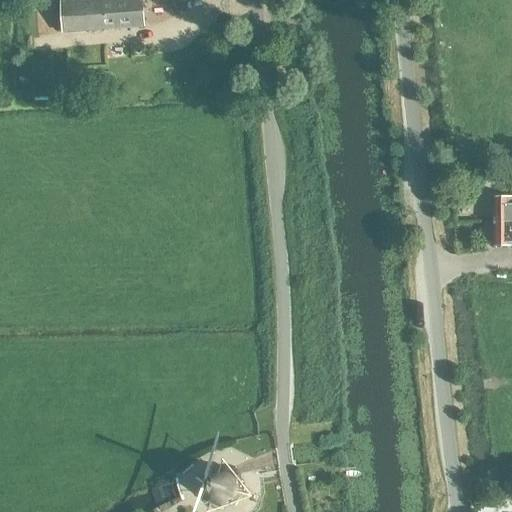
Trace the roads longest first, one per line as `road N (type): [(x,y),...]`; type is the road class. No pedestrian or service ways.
road 1 (unclassified): [(457,511),(395,85),(390,0)]
road 2 (unclassified): [(298,511),(282,421),(272,146),(247,0)]
